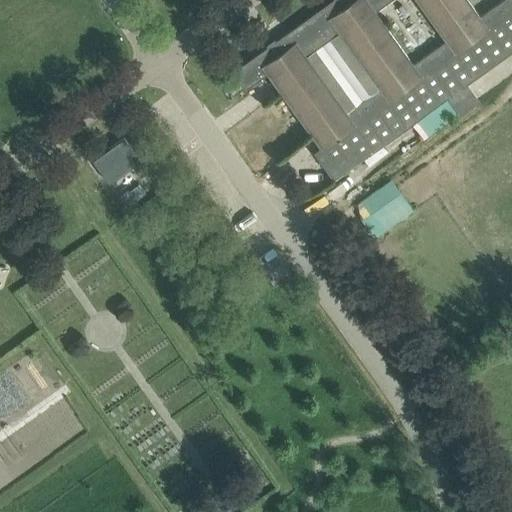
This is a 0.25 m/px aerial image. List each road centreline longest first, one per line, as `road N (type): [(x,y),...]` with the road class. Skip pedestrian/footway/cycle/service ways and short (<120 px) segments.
road 1 (residential): [(448,511),(422,431),(151,53)]
road 2 (residential): [(18,154),(151,53)]
